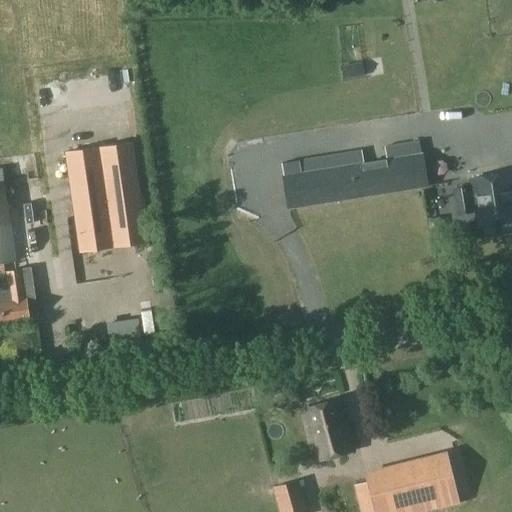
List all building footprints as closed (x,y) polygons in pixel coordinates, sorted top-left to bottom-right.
[(362,63),(342,66),(344,79),(364,76),(362,63)] [(98,147),(66,152),(81,252),(112,248),(114,247),(115,248),(146,243),(131,143),(100,147),(98,148),(98,147)] [(362,163),(284,176),(289,209),(427,188),(422,154),(421,154),(388,159),(388,161),(363,164),(362,163)] [(511,219),(511,190),(509,173),(471,179),(479,225),(511,219)] [(473,213),(468,185),(453,188),(457,216),(473,213)] [(14,262),(6,211),(0,212),(0,263),(3,263),(14,262)] [(8,284),(0,285),(0,323),(29,319),(38,318),(30,269),(21,271),(6,273),(8,284)] [(353,450),(338,400),(301,411),(316,461),(353,450)] [(407,511),(397,467),(366,475),(374,511),(407,511)] [(306,511),(297,480),(273,487),(279,511),(306,511)]
